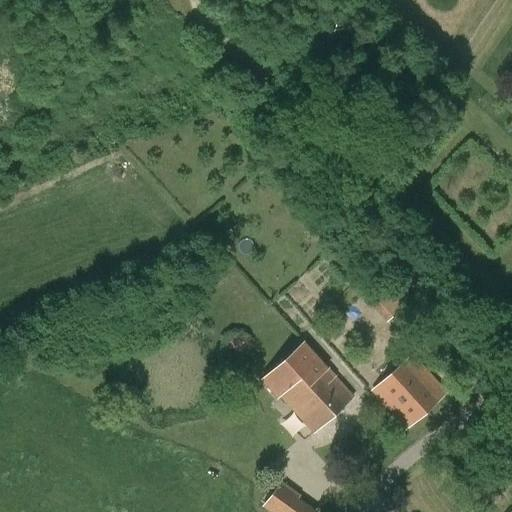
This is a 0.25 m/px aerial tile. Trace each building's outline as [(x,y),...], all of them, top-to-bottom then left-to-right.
[(409,303),(382,277),(365,296),(393,321),(409,303)] [(303,343),(262,380),(285,406),(288,404),(314,432),(352,398),(303,343)] [(410,355),(371,390),(405,429),(446,393),(410,355)] [(280,482),(264,505),(273,511),(309,511),(294,501),(298,495),(280,482)] [(496,511),(511,511),(511,500),(510,499),(496,511)]
